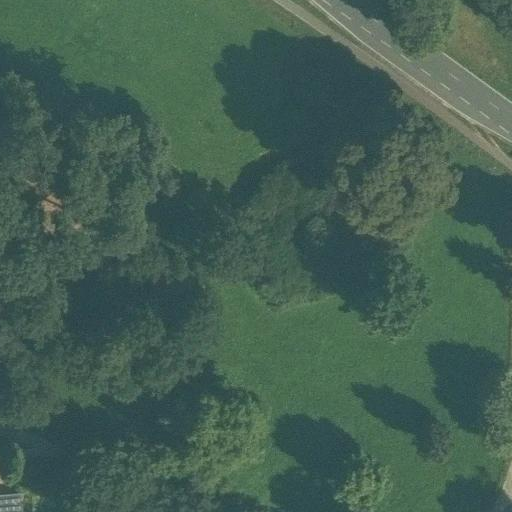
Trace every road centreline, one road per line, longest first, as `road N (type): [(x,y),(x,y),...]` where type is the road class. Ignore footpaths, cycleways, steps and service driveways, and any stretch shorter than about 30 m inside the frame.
road 1 (primary): [(343,0),(511,120)]
road 2 (track): [(174,511),(0,430)]
